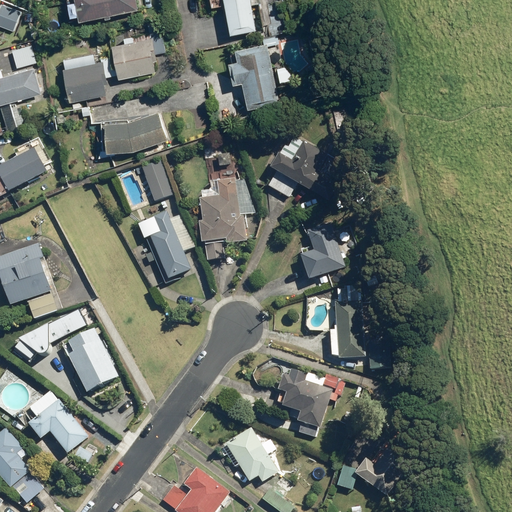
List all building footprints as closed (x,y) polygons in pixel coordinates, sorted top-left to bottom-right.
[(140,0),(71,0),(75,18),(84,16),(85,22),(143,10),(140,0)] [(260,30),(254,0),(213,0),(215,8),(229,5),(235,35),(260,30)] [(0,30),(3,30),(2,26),(16,32),(24,11),(4,4),(0,15),(0,30)] [(127,42),(116,44),(122,79),(159,72),(155,54),(168,51),(165,30),(126,37),(127,42)] [(283,101),(269,43),(239,50),(241,60),(233,62),(238,84),(246,82),(252,108),(283,101)] [(34,44),(14,50),(19,67),(39,62),(34,44)] [(74,102),(109,94),(107,84),(111,84),(106,61),(67,69),(74,102)] [(38,66),(0,76),(0,104),(2,104),(9,131),(26,127),(19,100),(45,93),(38,66)] [(132,120),(106,121),(107,150),(137,149),(172,138),(163,111),(132,120)] [(349,173),(294,137),(273,168),(279,171),(270,184),(290,198),(299,185),(328,204),(349,173)] [(0,167),(0,199),(53,171),(40,146),(0,167)] [(162,160),(144,167),(157,202),(175,195),(162,160)] [(224,195),(203,198),(207,221),(202,222),(209,263),(228,259),(225,243),(231,242),(232,245),(249,242),(237,177),(222,180),(224,195)] [(169,212),(141,224),(148,239),(153,237),(172,279),(194,269),(187,252),(196,248),(181,215),(172,219),(169,212)] [(334,222),(310,230),(316,250),(304,253),(312,279),(348,268),(334,222)] [(42,244),(0,259),(0,266),(15,306),(30,300),(37,320),(62,311),(43,259),(47,258),(42,244)] [(394,334),(365,335),(365,288),(340,288),(340,301),(338,301),(338,328),(332,328),(333,357),(342,357),(342,359),(355,359),(355,366),(365,366),(365,369),(395,369),(394,334)] [(22,337),(43,353),(44,354),(46,354),(49,353),(51,351),(52,348),(52,342),(89,323),(82,308),(22,337)] [(98,329),(72,342),(77,353),(72,355),(91,394),(123,377),(98,329)] [(329,374),(325,386),(288,372),(281,390),(289,393),(285,405),(303,412),(300,421),(323,430),(334,400),(339,401),(347,381),(329,374)] [(93,438),(54,390),(33,407),(41,417),(32,424),(45,440),(54,432),(72,455),(93,438)] [(0,472),(13,489),(16,487),(30,504),(48,489),(24,460),(31,454),(9,428),(0,434),(0,472)] [(254,428),(222,449),(226,456),(229,454),(238,468),(242,465),(253,482),(262,477),(265,483),(282,472),(271,455),(280,449),(273,439),(265,445),(254,428)] [(390,496),(417,458),(382,433),(360,468),(346,466),(340,486),(356,490),(360,476),(390,496)] [(176,487),(165,501),(180,511),(219,511),(234,493),(200,468),(188,484),(196,490),(190,497),(176,487)] [(295,484),(280,474),(263,499),(281,511),(294,511),(299,506),(286,496),(295,484)] [(0,511),(23,511),(9,501),(7,502),(0,497),(0,511)]
